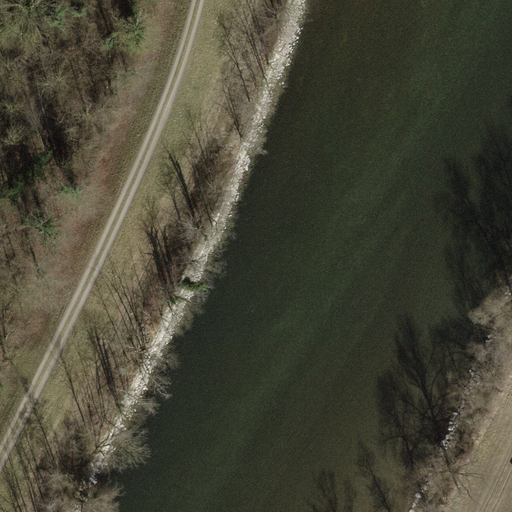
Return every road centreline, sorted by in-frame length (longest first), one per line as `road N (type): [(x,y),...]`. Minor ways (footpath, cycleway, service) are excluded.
road 1 (track): [(199,0),(157,127),(0,458)]
road 2 (track): [(511,392),(456,511)]
